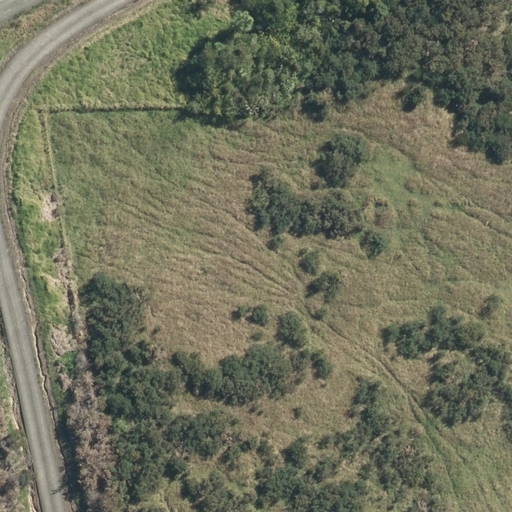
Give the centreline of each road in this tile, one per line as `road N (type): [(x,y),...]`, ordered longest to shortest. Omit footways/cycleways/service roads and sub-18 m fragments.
road 1 (track): [(54,511),(0,255)]
road 2 (track): [(0,96),(15,71),(102,0)]
